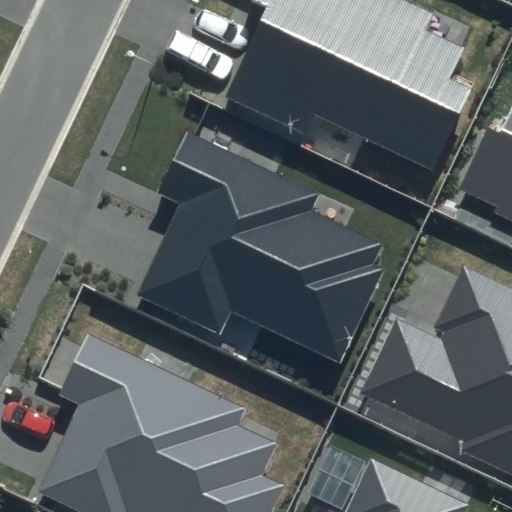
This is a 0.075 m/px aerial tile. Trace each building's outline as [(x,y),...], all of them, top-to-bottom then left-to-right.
[(436,15),(405,0),(256,0),(269,6),(227,95),(305,132),(314,114),(433,171),(472,88),(452,79),(467,48),(429,30),(436,15)] [(511,118),(504,136),(487,129),(459,189),(496,207),(493,214),(511,222),(511,118)] [(320,191),(186,129),(156,194),(177,204),(134,295),(221,335),(231,312),(339,363),(383,271),(371,266),(382,244),(311,211),(320,191)] [(511,286),(464,264),(431,334),(397,319),(364,390),(468,438),(461,451),(511,474),(511,286)] [(247,408),(89,334),(60,395),(79,403),(37,491),(81,511),(124,511),(126,510),(130,511),(271,511),(285,484),(264,474),(279,442),(240,424),(247,408)] [(467,511),(471,504),(372,457),(345,511),(467,511)]
